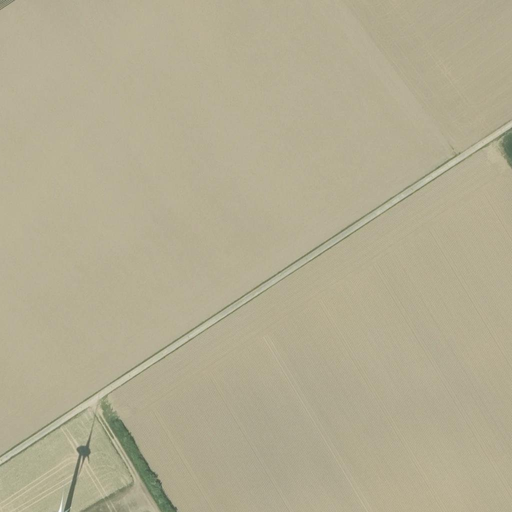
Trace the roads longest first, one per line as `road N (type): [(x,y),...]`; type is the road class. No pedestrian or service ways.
road 1 (track): [(511,124),(0,467)]
road 2 (track): [(159,511),(97,403)]
